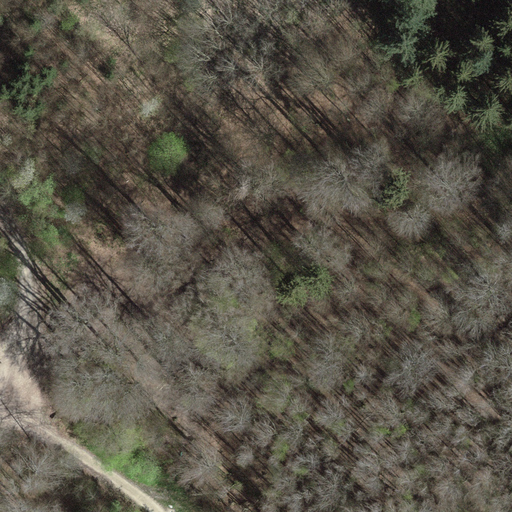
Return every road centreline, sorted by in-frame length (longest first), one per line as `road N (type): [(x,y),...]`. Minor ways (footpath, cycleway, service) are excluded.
road 1 (track): [(145,511),(0,392)]
road 2 (track): [(0,217),(26,254),(26,311),(0,348)]
